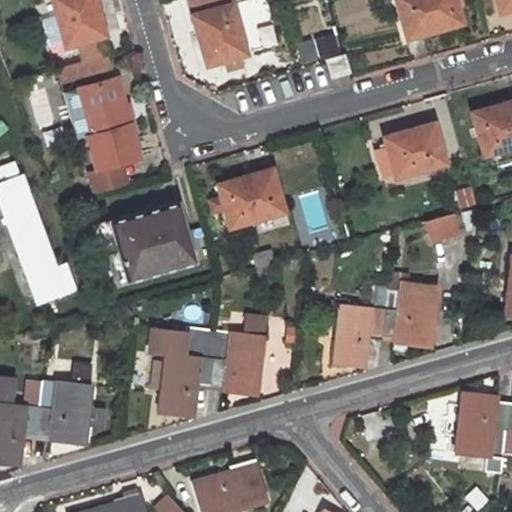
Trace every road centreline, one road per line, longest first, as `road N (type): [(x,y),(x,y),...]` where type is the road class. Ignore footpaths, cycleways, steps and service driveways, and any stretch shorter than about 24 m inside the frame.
road 1 (residential): [(511,37),(178,128),(139,0)]
road 2 (residential): [(288,407),(0,500)]
road 3 (residential): [(511,342),(288,407)]
road 4 (residential): [(288,407),(375,511)]
